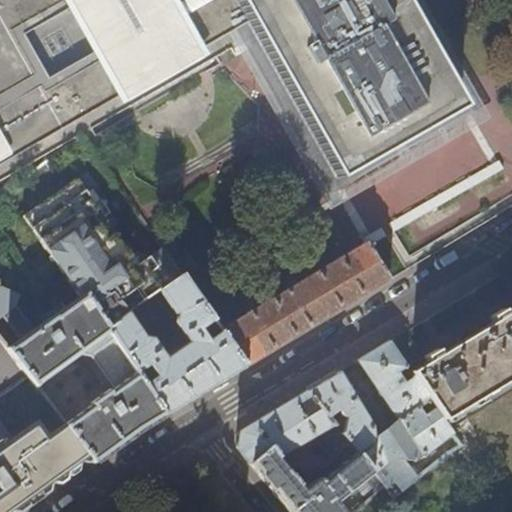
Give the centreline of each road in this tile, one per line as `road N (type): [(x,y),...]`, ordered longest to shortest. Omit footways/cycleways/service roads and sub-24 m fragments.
road 1 (residential): [(511,235),(196,427)]
road 2 (residential): [(196,427),(74,511)]
